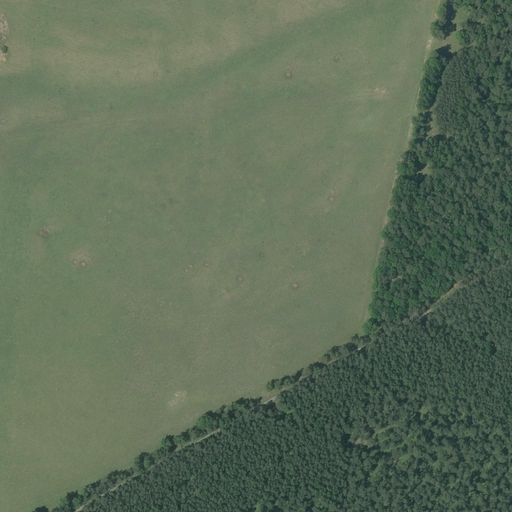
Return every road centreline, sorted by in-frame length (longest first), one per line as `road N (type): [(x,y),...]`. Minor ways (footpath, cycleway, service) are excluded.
road 1 (track): [(75,511),(379,339)]
road 2 (track): [(379,339),(511,261)]
